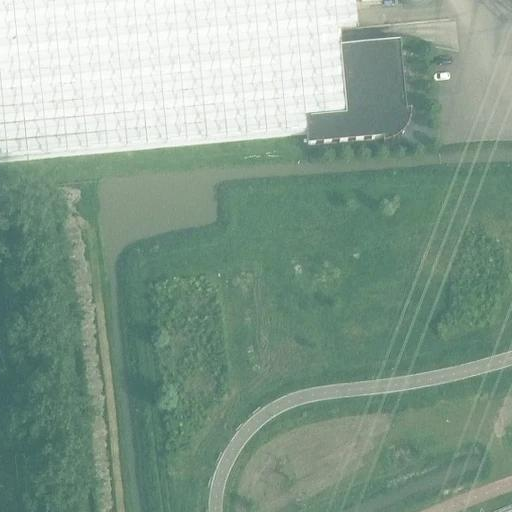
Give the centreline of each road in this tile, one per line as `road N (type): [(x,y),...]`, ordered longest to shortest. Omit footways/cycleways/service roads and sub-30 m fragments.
road 1 (unknown): [(101,511),(75,185)]
road 2 (unclassified): [(511,122),(486,106),(476,2)]
